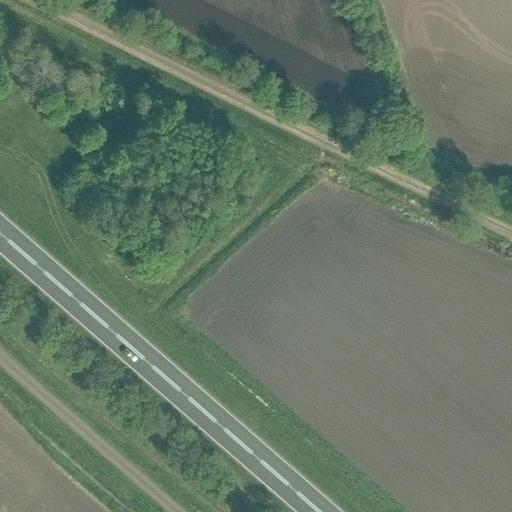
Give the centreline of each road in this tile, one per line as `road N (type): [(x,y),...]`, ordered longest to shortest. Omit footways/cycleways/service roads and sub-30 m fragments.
road 1 (track): [(511,226),(42,0)]
road 2 (trunk): [(318,511),(0,234)]
road 3 (unclassified): [(177,511),(0,357)]
